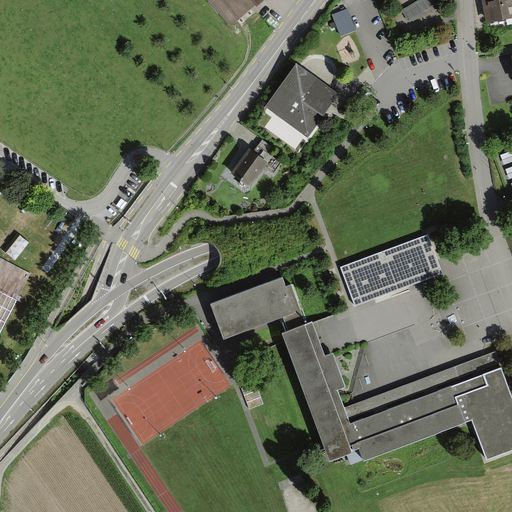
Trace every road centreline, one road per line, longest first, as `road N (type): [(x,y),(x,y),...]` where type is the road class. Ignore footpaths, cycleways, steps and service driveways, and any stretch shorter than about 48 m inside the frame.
road 1 (tertiary): [(119,288),(134,237),(314,0)]
road 2 (secondary): [(221,253),(511,172)]
road 3 (residential): [(466,0),(492,239),(511,295)]
road 4 (track): [(69,398),(148,511)]
road 5 (secondary): [(112,319),(221,253)]
road 6 (secondary): [(119,288),(67,331),(38,375)]
